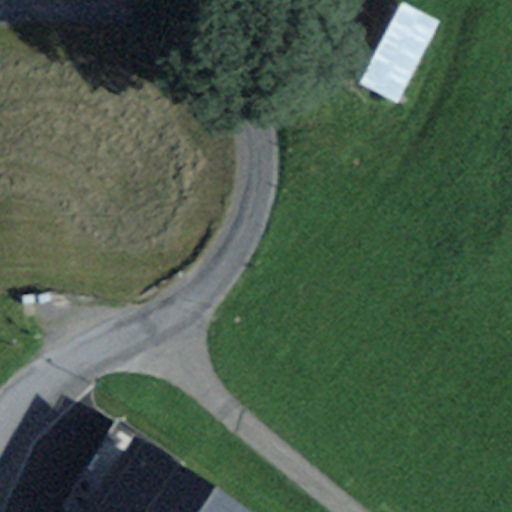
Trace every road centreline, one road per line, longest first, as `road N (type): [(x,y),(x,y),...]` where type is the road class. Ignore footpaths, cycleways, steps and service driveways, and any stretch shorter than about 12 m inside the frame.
road 1 (residential): [(153,322),(205,289),(242,245),(262,184),(262,114),(236,49),(189,11),(139,0)]
road 2 (residential): [(348,511),(242,421),(153,322)]
road 3 (residential): [(0,433),(29,394),(77,357),(153,322)]
